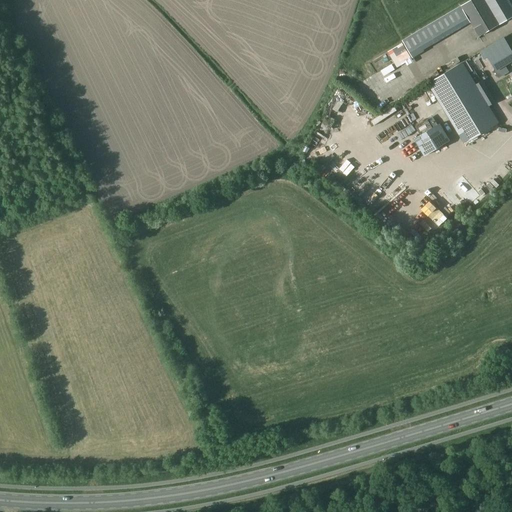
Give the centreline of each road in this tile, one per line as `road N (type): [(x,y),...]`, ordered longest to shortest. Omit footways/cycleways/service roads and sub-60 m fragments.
road 1 (primary): [(0,501),(99,503),(213,489),(511,405)]
road 2 (unknown): [(511,140),(485,159),(390,178)]
